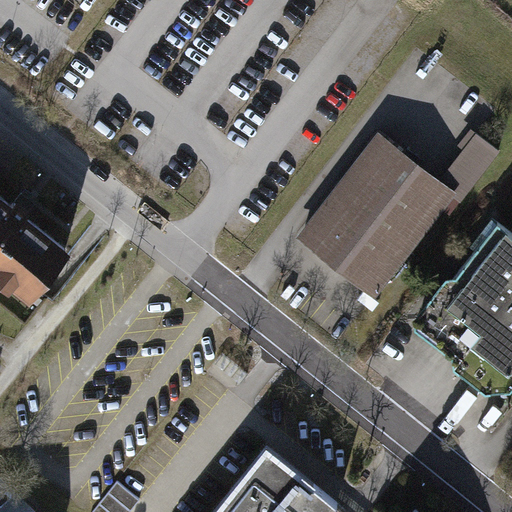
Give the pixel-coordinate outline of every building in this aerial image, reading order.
[(386,135),(303,241),(341,270),(377,298),(460,191),(386,135)] [(29,217),(0,195),(0,273),(38,302),(75,252),(29,217)] [(511,369),(511,243),(466,304),(499,329),(485,349),(511,369)] [(330,511),(338,502),(268,446),(214,511),(330,511)] [(130,511),(144,492),(122,477),(97,511),(130,511)]
